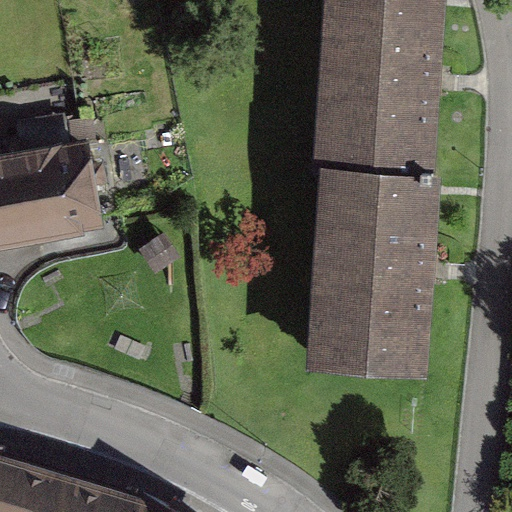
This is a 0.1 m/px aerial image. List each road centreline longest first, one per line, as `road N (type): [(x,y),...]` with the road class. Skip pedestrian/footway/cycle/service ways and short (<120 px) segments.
road 1 (residential): [(480,511),(511,180)]
road 2 (residential): [(0,384),(74,413),(264,511)]
